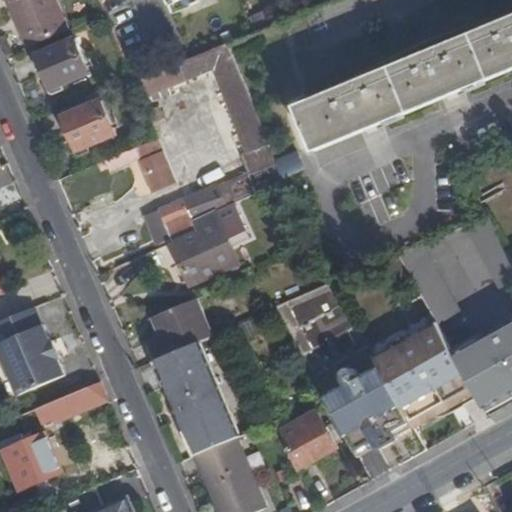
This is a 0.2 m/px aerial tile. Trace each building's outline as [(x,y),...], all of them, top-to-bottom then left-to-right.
[(7,0),(28,47),(69,30),(55,0),(7,0)] [(511,15),(303,103),(321,147),(511,67),(511,15)] [(75,38),(38,54),(51,88),(90,72),(75,38)] [(176,239),(178,242),(199,233),(194,221),(217,211),(229,206),(290,180),(254,93),(233,41),(136,80),(146,103),(173,92),(192,84),(192,83),(220,72),(233,102),(254,151),(246,155),(255,175),(222,190),(220,185),(164,209),(176,239)] [(173,92),(146,103),(150,111),(176,100),(173,92)] [(102,101),(63,117),(79,150),(116,135),(102,101)] [(160,191),(182,181),(161,137),(108,159),(116,177),(148,163),(160,191)] [(240,231),(229,206),(217,211),(229,237),(240,231)] [(176,239),(164,209),(151,215),(163,244),(176,239)] [(229,237),(217,211),(194,221),(199,233),(178,242),(175,243),(191,278),(238,256),(229,237)] [(484,214),(465,222),(502,291),(511,285),(511,254),(496,225),(489,212),(484,214)] [(461,309),(424,240),(415,244),(400,251),(409,268),(438,321),(461,309)] [(150,341),(157,361),(164,358),(205,340),(215,336),(199,298),(152,319),(161,336),(150,341)] [(35,304),(0,318),(0,354),(16,392),(65,372),(58,355),(60,354),(53,337),(51,338),(44,322),(43,322),(35,304)] [(257,315),(238,323),(238,325),(243,337),(263,329),(257,315)] [(376,355),(380,362),(394,354),(392,352),(426,333),(427,336),(442,328),(438,321),(422,329),(421,326),(389,343),(391,346),(376,355)] [(478,396),(483,405),(511,388),(511,322),(456,354),(473,386),(478,396)] [(410,416),(413,422),(428,413),(456,398),(455,396),(473,386),(456,354),(442,328),(427,336),(426,333),(392,352),(394,354),(380,362),(381,364),(410,416)] [(193,426),(203,450),(220,442),(236,435),(243,431),(226,390),(205,340),(164,358),(170,372),(174,382),(170,383),(179,406),(188,428),(193,426)] [(164,384),(170,383),(174,382),(170,372),(164,358),(157,361),(154,362),(160,376),(164,384)] [(346,383),(326,395),(355,448),(373,437),(376,444),(377,446),(397,435),(395,433),(392,427),(410,416),(381,364),(361,375),(357,368),(354,366),(351,365),(347,366),(343,368),(342,373),(342,376),(346,383)] [(47,425),(110,399),(102,380),(82,389),(13,418),(0,423),(5,433),(43,417),(47,425)] [(456,398),(428,413),(429,414),(437,414),(447,413),(478,396),(473,386),(455,396),(456,398)] [(318,406),(281,428),(297,466),(341,442),(318,406)] [(410,416),(392,427),(395,433),(414,423),(413,422),(410,416)] [(183,430),(193,455),(197,453),(203,450),(193,426),(188,428),(183,430)] [(68,474),(52,435),(23,447),(20,443),(12,445),(15,450),(10,452),(26,491),(68,474)] [(251,511),(267,505),(236,435),(220,442),(203,450),(197,453),(222,511),(251,511)] [(373,437),(355,448),(358,454),(376,444),(373,437)] [(134,511),(126,493),(82,511),(134,511)] [(0,505),(0,511),(18,511),(13,500),(0,505)]
